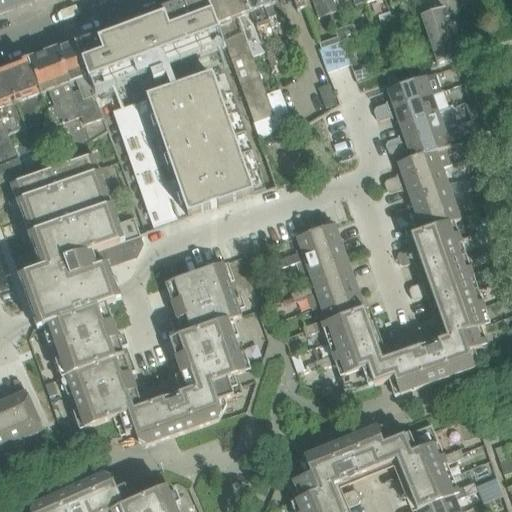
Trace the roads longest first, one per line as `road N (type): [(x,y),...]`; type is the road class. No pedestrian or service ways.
road 1 (unknown): [(281,212),(248,101),(232,76),(147,100),(121,113),(112,139),(165,253)]
road 2 (residential): [(143,274),(155,257),(359,186)]
road 3 (residential): [(410,339),(359,186)]
road 4 (residential): [(0,324),(143,274)]
road 5 (tertiary): [(0,44),(123,0)]
